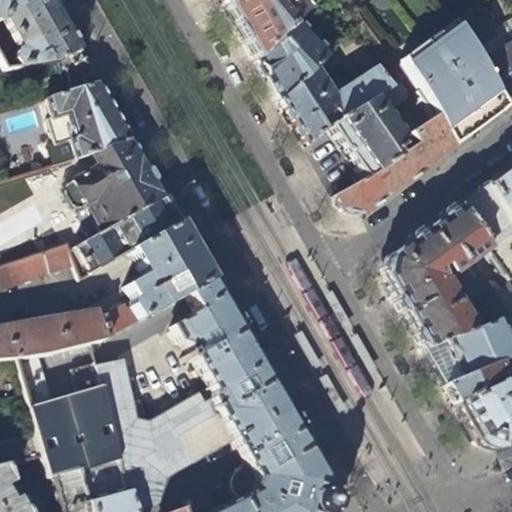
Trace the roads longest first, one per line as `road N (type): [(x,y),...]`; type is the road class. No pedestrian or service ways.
road 1 (residential): [(82,0),(376,511)]
road 2 (residential): [(326,265),(171,0)]
road 3 (residential): [(465,501),(326,265)]
road 4 (residential): [(511,129),(326,265)]
